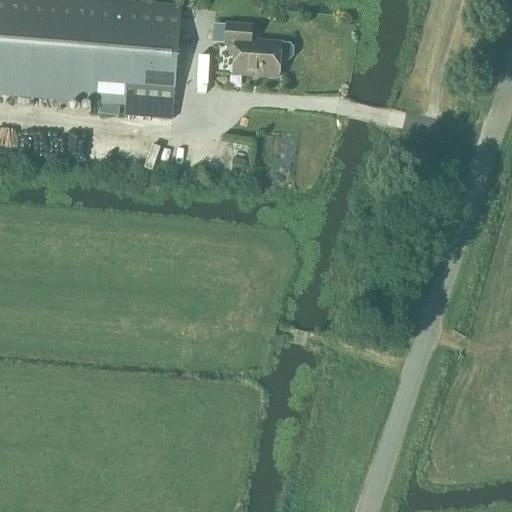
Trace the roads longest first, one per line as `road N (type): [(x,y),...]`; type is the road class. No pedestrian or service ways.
road 1 (unclassified): [(364,511),(511,67)]
road 2 (track): [(0,320),(285,335),(417,363)]
road 3 (track): [(227,102),(193,127),(0,113)]
